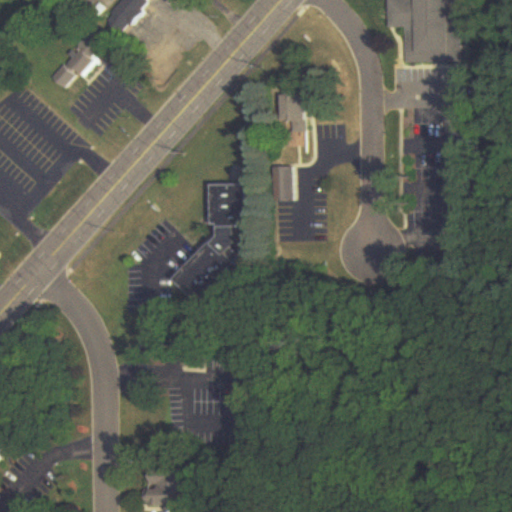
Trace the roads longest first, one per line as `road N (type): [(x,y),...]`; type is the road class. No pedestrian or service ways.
road 1 (secondary): [(280,0),(0,312)]
road 2 (residential): [(108,511),(106,395),(94,336),(40,268)]
road 3 (residential): [(328,0),(363,53),(372,247)]
